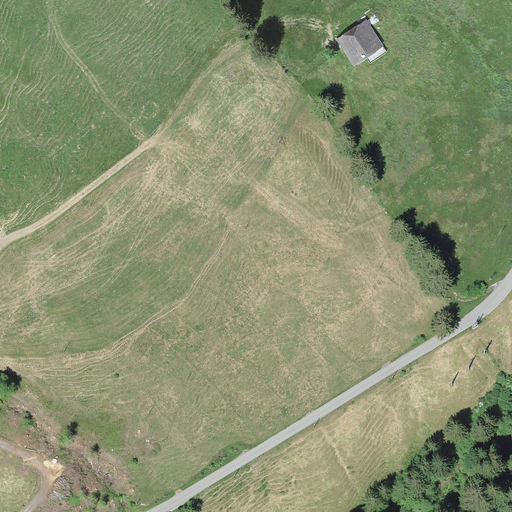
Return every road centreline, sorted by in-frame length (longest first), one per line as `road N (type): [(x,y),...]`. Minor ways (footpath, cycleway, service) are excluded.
road 1 (unclassified): [(155,511),(447,335),(492,304),(511,278)]
road 2 (track): [(147,142),(209,59),(239,37),(290,20),(338,24),(363,7)]
